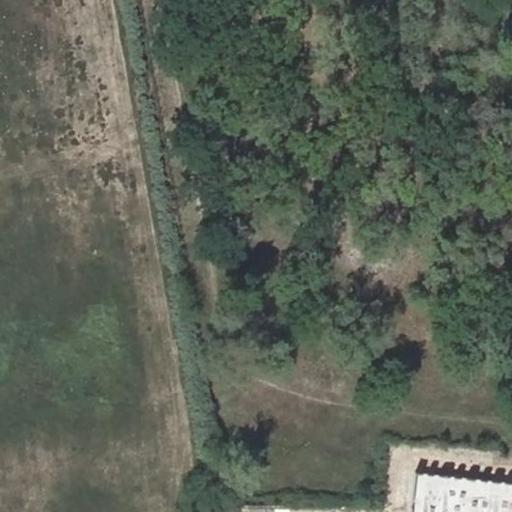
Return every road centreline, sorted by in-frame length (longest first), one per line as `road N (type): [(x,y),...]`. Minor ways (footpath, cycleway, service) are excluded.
road 1 (track): [(109,0),(204,511)]
road 2 (track): [(0,172),(133,137)]
